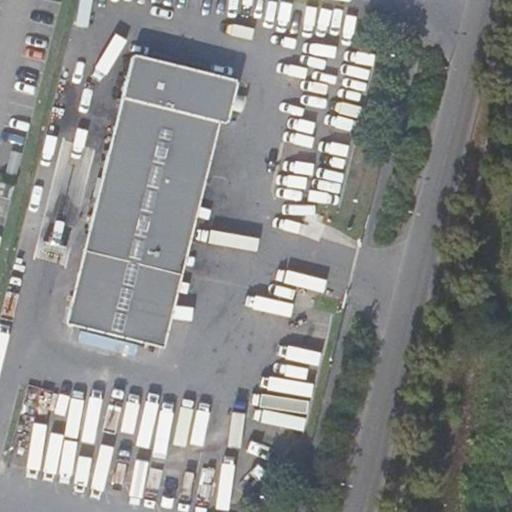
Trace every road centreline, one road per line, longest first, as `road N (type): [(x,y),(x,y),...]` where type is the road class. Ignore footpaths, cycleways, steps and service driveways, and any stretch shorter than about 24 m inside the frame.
road 1 (unclassified): [(483,0),(356,511)]
road 2 (unknown): [(18,344),(230,391)]
